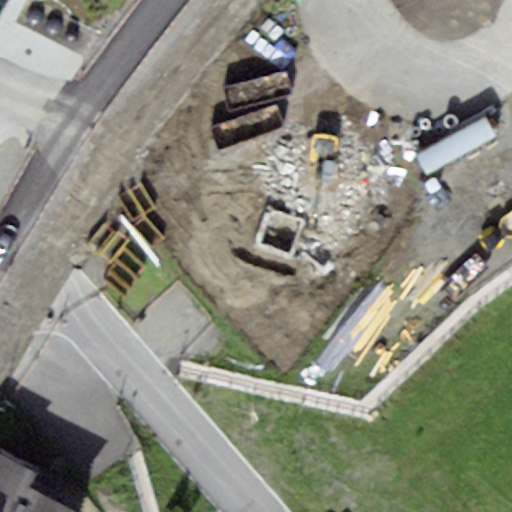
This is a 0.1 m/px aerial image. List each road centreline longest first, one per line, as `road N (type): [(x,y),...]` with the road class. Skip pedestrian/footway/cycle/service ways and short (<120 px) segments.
road 1 (residential): [(17,254),(60,287),(255,511)]
road 2 (secondary): [(183,0),(83,120),(17,254)]
